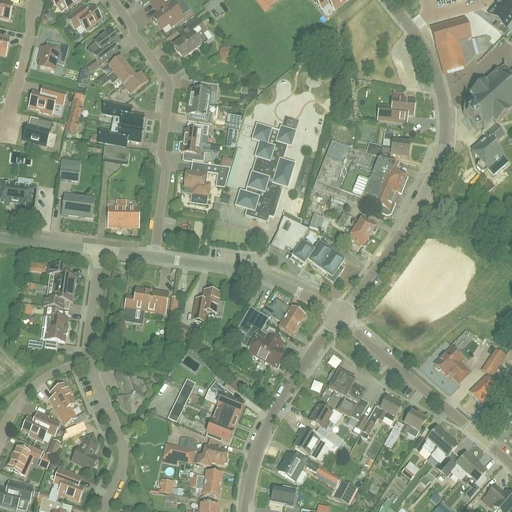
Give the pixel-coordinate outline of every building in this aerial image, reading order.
[(0,0),(0,18),(7,21),(11,5),(1,2),(1,0),(0,0)] [(50,0),(56,7),(62,3),(67,10),(81,0),(50,0)] [(132,0),(135,3),(138,1),(143,8),(153,1),(152,0),(151,0),(132,0)] [(155,0),(152,2),(149,4),(157,16),(152,20),(154,22),(153,23),(155,26),(156,25),(160,31),(169,25),(171,28),(183,19),(183,18),(189,14),(179,0),(178,0),(172,4),(171,6),(166,0),(155,0)] [(280,0),(262,0),(269,9),(280,0)] [(312,0),(321,11),(329,4),(334,12),(349,0),(312,0)] [(511,4),(506,0),(501,0),(496,7),(511,19),(511,4)] [(92,9),(87,13),(82,7),(76,11),(77,12),(66,21),(74,31),(80,26),(85,33),(101,21),(92,9)] [(489,16),(489,17),(497,23),(493,28),(505,36),(509,31),(505,28),(511,19),(496,7),(489,16)] [(475,57),(471,40),(466,20),(431,30),(443,75),(465,68),(475,57)] [(197,22),(186,31),(179,36),(183,41),(174,48),(175,50),(174,50),(177,56),(179,55),(183,60),(205,44),(200,37),(205,33),(197,22)] [(119,53),(114,47),(118,44),(117,42),(117,39),(115,36),(112,36),(110,32),(95,44),(99,51),(93,55),(101,65),(111,57),(112,59),(119,53)] [(0,55),(5,57),(9,41),(0,38),(0,55)] [(42,49),(40,56),(39,61),(41,62),(39,68),(53,72),(55,66),(57,58),(65,60),(68,49),(55,46),(54,52),(45,50),(42,49)] [(108,67),(111,71),(113,73),(107,78),(105,76),(97,82),(101,88),(109,82),(128,68),(120,58),(108,67)] [(463,105),(462,105),(462,106),(466,111),(464,111),(462,115),(464,117),(473,128),(475,130),(477,130),(478,131),(481,128),(484,131),(486,134),(495,126),(509,114),(510,114),(511,116),(511,76),(510,74),(511,74),(504,67),(493,77),(492,76),(491,77),(492,77),(484,84),(483,83),(483,84),(470,96),(469,95),(468,96),(470,98),(463,105)] [(135,77),(128,68),(109,82),(112,85),(118,81),(123,87),(135,77)] [(79,71),(75,84),(83,87),(88,73),(79,71)] [(135,77),(123,87),(119,90),(122,93),(125,91),(130,97),(148,83),(140,73),(135,77)] [(188,103),(208,106),(210,93),(216,94),(217,87),(204,85),(203,92),(190,90),(188,103)] [(43,88),(41,96),(33,94),(29,109),(39,111),(39,113),(51,116),(52,115),(54,105),(62,107),(66,94),(54,91),(43,88)] [(379,107),(378,121),(395,123),(407,124),(408,117),(413,118),(414,103),(402,101),(402,96),(393,95),(392,101),(392,109),(379,107)] [(78,120),(79,116),(80,116),(82,109),(81,108),(82,104),(73,102),(69,118),(78,120)] [(207,114),(208,106),(188,103),(186,116),(199,117),(198,124),(212,126),(213,115),(207,114)] [(144,118),(131,116),(132,109),(104,104),(102,116),(121,119),(119,128),(120,128),(142,132),(142,131),(144,118)] [(227,115),(222,147),(234,149),(239,116),(227,115)] [(75,135),(76,132),(77,132),(79,124),(77,124),(78,120),(69,118),(65,133),(75,135)] [(27,127),(23,142),(45,148),(49,133),(50,133),(52,125),(39,122),(37,129),(27,127)] [(259,143),(255,158),(260,160),(255,175),(252,173),(245,194),(240,192),(235,208),(240,209),(247,211),(245,218),(246,218),(246,217),(264,222),(266,217),(274,219),(283,188),(287,190),(295,165),(279,160),(280,156),(284,157),(287,147),(291,148),(295,132),(280,127),(279,132),(256,125),(251,141),(259,143)] [(182,142),(206,146),(208,128),(197,126),(196,133),(184,131),(182,142)] [(472,153),(471,153),(479,163),(477,165),(476,168),(480,173),(484,173),(487,171),(493,177),(508,164),(502,158),(503,157),(493,146),(504,136),(496,127),(496,126),(495,126),(486,134),(484,131),(481,134),(482,134),(487,140),(472,153)] [(120,128),(119,136),(100,132),(98,144),(126,149),(127,143),(140,145),(143,132),(142,131),(142,132),(120,128)] [(368,144),(365,156),(389,162),(390,156),(408,158),(410,145),(383,141),(382,148),(368,144)] [(206,146),(182,142),(182,144),(180,144),(179,145),(178,151),(179,153),(181,153),(181,154),(193,156),(192,162),(203,164),(204,155),(209,156),(210,147),(206,146)] [(396,206),(392,204),(396,195),(398,195),(406,178),(395,174),(398,165),(389,163),(389,162),(365,156),(331,143),(313,189),(387,219),(391,217),(396,206)] [(120,150),(118,164),(128,165),(130,151),(120,150)] [(220,166),(230,169),(232,161),(222,158),(220,166)] [(59,182),(78,184),(80,164),(61,161),(59,182)] [(228,178),(230,169),(203,166),(202,174),(218,176),(222,177),(228,178)] [(203,185),(204,176),(186,173),(184,188),(192,189),(191,196),(192,196),(191,204),(206,207),(207,198),(208,198),(210,186),(203,185)] [(36,189),(0,183),(0,206),(8,208),(9,204),(21,206),(20,210),(33,212),(36,189)] [(73,199),(64,198),(61,217),(90,220),(93,200),(73,197),(73,199)] [(332,203),(341,207),(343,202),(334,198),(332,203)] [(108,208),(108,229),(121,229),(121,224),(133,224),(132,229),(139,229),(139,208),(126,208),(126,202),(116,201),(116,208),(108,208)] [(284,213),(282,217),(284,218),(300,227),(301,222),(284,213)] [(313,215),(309,229),(320,232),(325,219),(313,215)] [(345,215),(341,221),(369,238),(372,233),(374,234),(377,229),(375,228),(376,227),(362,218),(358,224),(349,218),(345,215)] [(308,231),(300,227),(284,218),(278,232),(279,232),(270,248),(280,253),(282,248),(291,253),(292,251),(295,253),(291,258),(295,261),(292,264),(299,268),(301,265),(304,267),(307,262),(314,252),(302,243),(308,231)] [(363,248),(363,247),(365,248),(368,244),(366,243),(369,238),(341,221),(342,221),(338,227),(342,229),(343,229),(352,235),(348,239),(363,248)] [(469,234),(457,246),(474,263),(478,259),(483,264),(490,257),(485,252),(486,251),(481,246),(484,243),(478,237),(475,240),(469,234)] [(340,275),(344,270),(340,267),(344,261),(319,243),(314,252),(307,262),(328,277),(330,283),(335,281),(340,275)] [(490,269),(484,275),(488,280),(487,281),(491,286),(508,269),(501,261),(506,256),(500,250),(485,264),(490,269)] [(420,262),(411,271),(420,280),(416,284),(421,289),(434,277),(431,274),(440,266),(431,256),(422,264),(420,262)] [(41,273),(41,264),(28,263),(28,272),(41,273)] [(49,275),(48,288),(74,292),(76,279),(69,278),(71,270),(68,269),(49,267),(48,275),(49,275)] [(511,272),(508,269),(491,286),(496,290),(497,289),(502,294),(508,288),(511,291),(511,272)] [(176,297),(178,272),(173,272),(169,313),(183,314),(184,298),(176,297)] [(437,277),(426,288),(430,293),(434,289),(442,297),(457,283),(448,275),(441,281),(437,277)] [(457,283),(442,297),(450,306),(465,292),(457,283)] [(72,304),(74,292),(48,288),(46,300),(44,300),(43,308),(61,311),(63,303),(72,304)] [(165,316),(169,295),(157,293),(157,295),(145,294),(146,291),(137,290),(135,299),(127,298),(125,310),(134,312),(135,311),(165,316)] [(465,292),(450,306),(458,314),(454,318),(459,323),(470,312),(466,307),(473,301),(465,292)] [(225,304),(218,303),(219,295),(204,293),(203,301),(194,300),(193,309),(195,309),(192,321),(205,323),(206,313),(215,315),(214,319),(222,320),(225,304)] [(380,309),(375,314),(386,326),(394,318),(401,311),(406,317),(416,308),(408,299),(401,306),(393,299),(392,297),(387,303),(385,301),(379,307),(380,309)] [(266,307),(298,328),(305,318),(292,309),(291,310),(276,300),(272,307),(268,308),(267,307),(266,307)] [(24,305),(23,314),(30,316),(32,307),(24,305)] [(292,338),(298,328),(266,307),(264,306),(266,308),(263,313),(281,325),(278,329),(292,338)] [(410,321),(398,333),(408,343),(424,327),(415,318),(420,312),(416,308),(406,317),(410,321)] [(261,362),(274,339),(268,336),(267,337),(261,333),(267,322),(268,320),(250,310),(238,331),(246,336),(241,345),(248,349),(244,355),(252,360),(254,357),(261,362)] [(64,313),(50,311),(44,311),(42,329),(68,333),(68,329),(67,327),(68,321),(63,320),(64,313)] [(467,335),(473,340),(478,334),(467,323),(453,336),(459,342),(467,335)] [(180,325),(176,334),(188,339),(192,330),(180,325)] [(424,327),(408,343),(411,346),(410,347),(414,351),(415,350),(418,353),(424,347),(430,354),(444,341),(436,333),(433,337),(424,327)] [(67,337),(68,333),(42,329),(40,341),(46,342),(45,349),(56,351),(57,345),(59,344),(64,345),(65,338),(67,337)] [(274,339),(261,362),(277,371),(286,355),(280,351),(283,345),(274,339)] [(480,358),(485,344),(479,342),(474,356),(480,358)] [(192,352),(207,359),(210,351),(196,344),(192,352)] [(440,372),(446,377),(449,374),(459,384),(470,374),(460,364),(463,360),(452,349),(435,366),(435,369),(438,372),(440,372)] [(495,350),(480,372),(488,377),(491,379),(492,378),(506,357),(495,350)] [(123,404),(124,404),(126,410),(132,415),(143,400),(133,376),(119,373),(118,381),(124,397),(121,398),(122,401),(122,402),(121,403),(122,403),(122,404),(123,404)] [(328,391),(342,399),(336,411),(350,419),(365,392),(353,385),(355,382),(339,373),(338,374),(336,374),(334,375),(332,376),(330,379),(330,381),(330,383),(332,385),(328,391)] [(486,379),(470,394),(481,405),(482,403),(490,396),(498,404),(506,397),(497,389),(502,385),(492,378),(491,379),(488,377),(486,379)] [(238,383),(229,378),(226,384),(239,394),(242,388),(237,385),(238,383)] [(222,397),(211,424),(206,434),(207,435),(206,438),(221,444),(222,441),(229,444),(244,406),(232,400),(233,397),(215,383),(209,392),(222,397)] [(60,386),(54,390),(54,391),(51,393),(54,399),(50,402),(66,427),(76,420),(69,409),(76,405),(71,397),(72,396),(68,389),(66,390),(64,386),(61,388),(60,386)] [(191,395),(193,390),(184,386),(182,391),(191,395)] [(191,395),(182,391),(180,395),(189,400),(191,395)] [(375,419),(382,423),(384,418),(393,423),(401,408),(386,400),(375,419)] [(182,413),(184,408),(175,404),(173,408),(182,413)] [(308,421),(309,422),(309,423),(322,431),(328,421),(335,425),(341,417),(333,412),(331,415),(318,407),(313,416),(311,415),(308,421)] [(182,413),(173,408),(171,413),(180,417),(182,413)] [(415,440),(426,423),(411,413),(404,424),(405,425),(400,434),(405,438),(407,436),(415,440)] [(34,423),(28,420),(27,421),(25,422),(23,427),(24,428),(22,432),(30,436),(29,438),(42,444),(46,434),(54,438),(59,426),(47,421),(48,419),(38,414),(34,423)] [(367,422),(360,418),(354,429),(354,430),(352,433),(358,437),(360,433),(361,434),(367,422)] [(375,426),(367,422),(361,434),(363,434),(361,438),(366,441),(368,437),(369,438),(375,426)] [(74,436),(71,429),(66,431),(62,440),(63,441),(74,436)] [(422,450),(431,458),(446,439),(436,430),(425,443),(420,439),(419,439),(412,451),(419,455),(422,450)] [(321,443),(309,436),(303,432),(294,448),(316,461),(324,448),(333,455),(337,450),(341,453),(341,452),(323,440),(321,443)] [(323,440),(341,452),(344,448),(341,445),(343,442),(329,432),(323,440)] [(398,438),(391,434),(384,446),(391,450),(398,438)] [(79,449),(72,463),(91,474),(93,470),(97,468),(96,464),(98,460),(93,457),(98,448),(94,437),(81,442),(83,447),(81,450),(79,449)] [(446,439),(431,458),(439,465),(435,470),(441,475),(450,465),(445,461),(456,448),(446,439)] [(192,465),(195,453),(197,445),(194,442),(184,440),(180,441),(178,450),(166,447),(163,459),(192,465)] [(53,458),(59,444),(53,442),(48,456),(53,458)] [(14,453),(6,470),(21,476),(25,478),(33,462),(28,460),(31,454),(25,452),(21,450),(16,448),(14,453)] [(33,449),(31,454),(35,456),(40,459),(42,453),(33,449)] [(205,449),(203,458),(199,457),(197,465),(210,468),(211,464),(224,467),(224,465),(227,465),(228,461),(226,459),(227,454),(205,449)] [(292,458),(302,463),(304,459),(295,454),(292,458)] [(316,473),(319,468),(319,467),(307,460),(304,465),(288,456),(278,474),(295,483),(304,468),(315,474),(316,473)] [(441,475),(441,476),(445,479),(446,480),(450,475),(459,482),(465,475),(466,475),(475,465),(466,456),(461,461),(456,467),(457,467),(455,470),(450,465),(441,475)] [(363,459),(360,464),(364,466),(363,467),(369,470),(373,464),(367,460),(367,461),(363,459)] [(405,469),(401,475),(411,482),(415,477),(415,476),(419,471),(410,464),(405,469)] [(471,480),(466,485),(470,489),(464,495),(469,499),(478,489),(473,484),(474,483),(476,484),(485,474),(475,465),(466,475),(471,480)] [(340,480),(319,468),(316,473),(337,485),(340,480)] [(81,480),(59,472),(54,484),(62,487),(59,496),(78,503),(84,489),(78,487),(81,480)] [(188,483),(220,488),(222,476),(206,473),(205,478),(196,477),(196,479),(189,478),(188,483)] [(419,483),(426,488),(430,483),(423,477),(419,483)] [(164,481),(162,495),(171,497),(174,483),(164,481)] [(218,499),(220,488),(188,483),(188,488),(194,489),(194,491),(204,492),(203,497),(218,499)] [(0,490),(0,506),(16,511),(19,501),(29,504),(32,491),(9,484),(7,492),(0,490)] [(342,484),(340,488),(354,495),(356,491),(343,484),(342,484)] [(495,487),(486,497),(495,506),(493,508),(497,511),(508,511),(511,508),(511,497),(507,493),(504,496),(495,487)] [(270,501),(271,501),(270,502),(287,505),(286,507),(292,508),(294,496),(289,495),(290,490),(283,489),(283,492),(273,490),(272,496),(271,496),(270,496),(269,500),(270,501)] [(434,506),(440,499),(433,494),(428,500),(434,506)] [(381,508),(379,511),(387,511),(389,510),(397,500),(393,496),(388,502),(392,505),(391,505),(386,502),(382,508),(381,508)] [(169,503),(169,504),(187,506),(187,499),(182,498),(176,498),(171,497),(170,497),(169,503)] [(42,501),(39,511),(61,511),(63,506),(42,501)]
